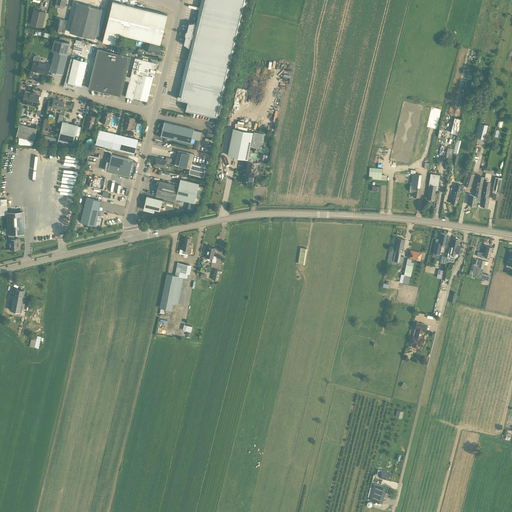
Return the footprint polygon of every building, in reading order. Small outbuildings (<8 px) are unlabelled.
[(186,31),(185,32),(185,35),(185,36),(186,36),(184,44),(189,47),(189,45),(191,45),(187,59),(182,79),(183,79),(179,95),(178,95),(177,98),(188,101),(185,111),(217,118),(246,0),(200,0),(197,16),(198,16),(196,25),(194,24),(195,23),(189,23),(187,31),(186,31)] [(167,15),(112,1),(102,42),(116,45),(119,34),(160,44),(167,15)] [(70,32),(95,38),(102,9),(77,3),(70,32)] [(46,12),(33,9),(29,24),(43,27),(46,12)] [(56,17),(53,29),(62,32),(65,19),(56,17)] [(55,51),(50,71),(62,74),(67,54),(70,42),(55,38),(52,50),(55,51)] [(155,45),(150,43),(147,52),(159,55),(161,46),(158,45),(155,45)] [(130,77),(125,76),(130,56),(97,49),(88,88),(98,90),(97,91),(111,94),(111,93),(120,96),(124,81),(129,82),(125,96),(133,98),(133,97),(140,99),(140,100),(147,102),(153,77),(154,77),(157,63),(135,58),(130,77)] [(34,56),(33,62),(34,62),(32,71),(36,72),(37,71),(47,74),(50,64),(39,61),(40,57),(39,57),(39,56),(36,55),(35,56),(34,56)] [(69,83),(71,85),(75,85),(75,84),(81,86),(87,61),(73,58),(67,83),(69,83)] [(23,101),(37,105),(39,95),(25,91),(23,101)] [(52,107),(61,109),(60,112),(64,113),(66,108),(63,107),(64,102),(54,99),(52,107)] [(427,127),(437,129),(441,109),(431,107),(427,127)] [(109,124),(112,112),(104,110),(101,122),(109,124)] [(57,121),(62,123),(58,141),(73,144),(77,125),(63,121),(64,114),(59,113),(57,121)] [(88,114),(85,126),(93,128),(96,116),(88,114)] [(134,118),(126,116),(123,127),(131,129),(134,118)] [(455,117),(451,133),(458,134),(461,119),(455,117)] [(202,132),(193,130),(194,129),(164,122),(161,136),(190,143),(191,138),(195,139),(193,149),(197,150),(202,132)] [(477,137),(484,139),(487,125),(481,123),(477,137)] [(32,144),(34,140),(37,128),(19,124),(16,136),(15,143),(32,144)] [(233,128),(227,155),(247,159),(253,132),(233,128)] [(134,154),(138,139),(99,129),(95,144),(134,154)] [(420,150),(430,152),(433,132),(423,131),(420,150)] [(258,147),(259,144),(261,145),(264,134),(254,132),(251,146),(258,147)] [(42,173),(45,149),(37,148),(36,158),(31,158),(30,171),(42,173)] [(89,149),(88,159),(96,160),(98,150),(89,149)] [(174,164),(190,168),(189,173),(204,177),(206,167),(191,163),(194,154),(178,150),(174,164)] [(106,162),(104,170),(107,171),(122,174),(129,176),(133,159),(126,158),(111,154),(110,158),(109,163),(106,162)] [(165,167),(166,163),(169,164),(170,161),(171,162),(172,158),(166,157),(165,160),(156,158),(154,165),(165,167)] [(242,178),(241,183),(251,185),(254,172),(250,172),(252,162),(244,160),(242,171),(243,171),(241,178),(242,178)] [(421,188),(420,188),(422,174),(420,174),(421,170),(420,170),(421,165),(412,163),(410,173),(412,174),(411,187),(410,191),(413,192),(413,196),(419,197),(421,188)] [(369,167),(369,170),(368,179),(381,179),(382,168),(369,167)] [(430,173),(428,188),(437,190),(439,175),(430,173)] [(475,175),(468,173),(464,186),(471,188),(475,175)] [(479,201),(480,197),(480,196),(481,196),(484,177),(478,176),(474,195),(469,194),(467,204),(475,206),(476,201),(479,201)] [(499,193),(502,178),(496,177),(492,192),(494,192),(493,198),(498,199),(499,193)] [(179,183),(179,186),(176,198),(194,203),(199,204),(203,186),(198,185),(199,183),(180,178),(179,183)] [(489,180),(486,180),(485,181),(484,181),(482,196),(480,206),(488,207),(489,197),(488,197),(490,182),(489,182),(489,180)] [(156,196),(175,201),(176,198),(179,186),(159,181),(156,196)] [(461,191),(463,184),(457,182),(456,186),(457,187),(456,190),(453,189),(450,203),(455,204),(457,197),(459,197),(460,191),(461,191)] [(428,188),(427,198),(435,199),(436,189),(428,188)] [(146,196),(145,202),(143,209),(150,211),(154,212),(155,209),(159,210),(173,208),(175,203),(151,197),(147,196),(146,196)] [(101,201),(86,197),(80,222),(95,225),(101,201)] [(23,212),(8,212),(8,234),(9,234),(13,234),(23,234),(23,212)] [(438,258),(439,254),(441,246),(442,246),(445,247),(445,245),(447,234),(441,233),(440,240),(436,239),(433,252),(432,256),(438,258)] [(9,239),(9,249),(20,249),(20,239),(13,239),(13,234),(9,234),(9,239)] [(185,237),(183,250),(182,253),(191,254),(192,245),(189,244),(190,238),(185,237)] [(397,237),(394,250),(389,249),(387,262),(402,265),(404,257),(400,256),(401,251),(402,251),(405,239),(397,237)] [(455,258),(458,256),(460,246),(457,245),(458,240),(453,239),(451,247),(450,246),(447,257),(450,258),(450,256),(455,258)] [(213,258),(212,261),(216,262),(217,256),(214,255),(215,248),(208,246),(206,256),(213,258)] [(476,256),(481,257),(483,257),(485,258),(485,257),(490,258),(492,247),(486,246),(484,253),(482,253),(481,254),(477,253),(476,256)] [(297,263),(304,264),(306,248),(299,247),(297,263)] [(420,261),(422,253),(410,250),(408,258),(420,261)] [(411,259),(407,258),(406,264),(405,269),(404,274),(401,274),(399,282),(408,284),(412,271),(413,266),(410,265),(411,259)] [(161,308),(167,309),(172,310),(173,303),(178,305),(184,272),(190,273),(191,265),(177,262),(175,275),(167,273),(166,273),(159,308),(161,308)] [(483,268),(477,267),(473,266),(471,276),(480,279),(481,278),(482,272),(483,268)] [(214,269),(212,279),(218,280),(220,270),(214,269)] [(443,270),(441,279),(448,281),(450,272),(450,271),(444,269),(443,270)] [(24,298),(23,297),(24,290),(15,288),(13,296),(12,295),(10,310),(21,312),(27,313),(28,310),(33,311),(34,306),(31,305),(32,301),(26,300),(25,304),(23,304),(24,298)] [(417,322),(415,328),(417,329),(415,336),(413,335),(411,344),(413,344),(412,347),(418,348),(419,346),(422,347),(423,345),(424,344),(424,342),(424,341),(424,338),(421,337),(423,330),(425,331),(426,325),(417,322)] [(181,329),(190,332),(192,326),(183,323),(181,329)] [(39,348),(41,337),(32,335),(29,347),(35,347),(39,348)] [(389,480),(391,473),(382,471),(378,469),(376,476),(380,477),(389,480)] [(387,488),(374,485),(371,501),(383,504),(387,488)]
